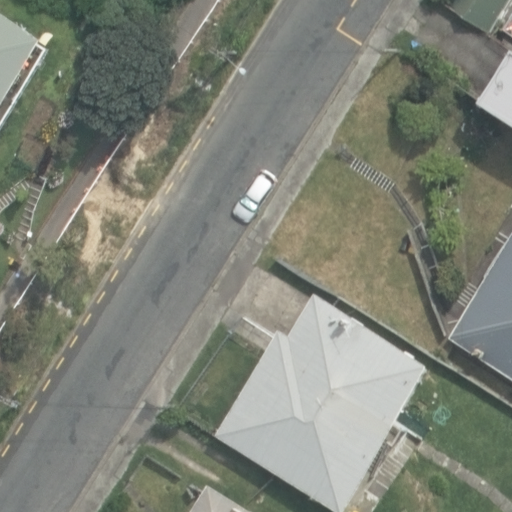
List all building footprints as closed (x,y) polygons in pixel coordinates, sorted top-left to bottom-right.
[(511,0),(491,0),(484,12),(511,30),(511,0)] [(0,124),(53,41),(0,8),(0,124)] [(511,63),(488,102),(511,117),(511,63)] [(511,250),(456,338),(511,372),(511,250)] [(250,434),(375,511),(377,511),(469,367),(353,295),(326,338),(315,331),(250,434)]
